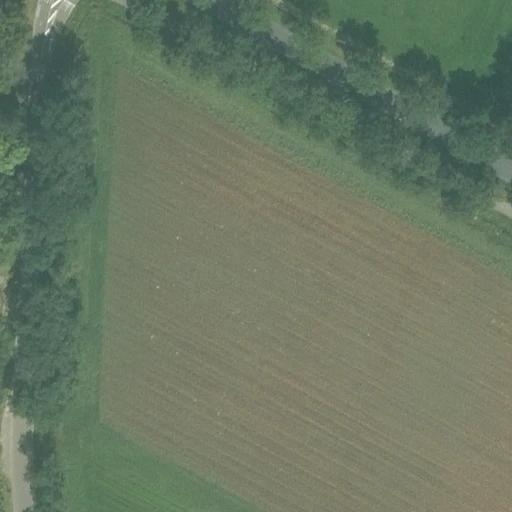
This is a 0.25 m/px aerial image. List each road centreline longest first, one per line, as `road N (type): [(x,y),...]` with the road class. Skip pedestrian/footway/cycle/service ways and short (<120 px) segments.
road 1 (unclassified): [(27,511),(23,406),(38,86),(57,0)]
road 2 (secondary): [(511,172),(207,0)]
